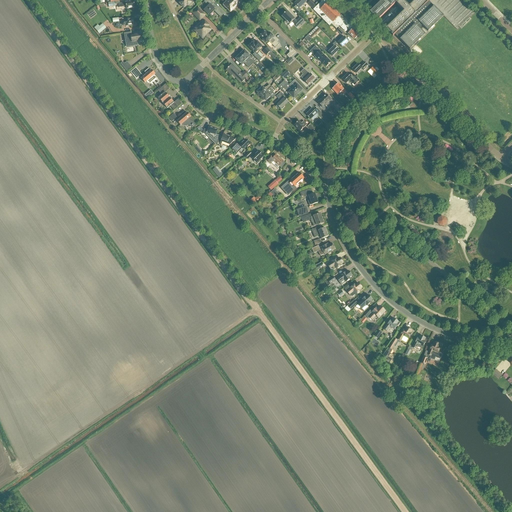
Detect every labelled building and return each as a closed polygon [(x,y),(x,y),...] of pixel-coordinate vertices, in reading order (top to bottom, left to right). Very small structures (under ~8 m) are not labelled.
[(183,0),(179,4),(180,5),(180,6),(181,7),(183,7),(184,8),(187,5),(187,6),(190,4),(191,4),(194,2),(192,0),(183,0)] [(224,15),(212,3),(215,0),(214,0),(206,0),(204,3),(208,7),(203,11),(208,16),(213,11),(220,18),(224,15)] [(226,9),(231,13),(231,12),(232,13),(240,4),(240,3),(237,0),(221,0),(224,2),(226,3),(223,6),(226,9)] [(297,6),(294,8),(299,13),(302,11),(300,9),(306,2),(304,0),(299,0),(295,4),(297,6)] [(443,16),(429,2),(430,1),(428,0),(414,0),(408,7),(401,0),(376,0),(380,3),(370,13),(369,12),(369,13),(378,21),(377,21),(395,3),(403,12),(385,29),(387,31),(388,30),(391,34),(391,35),(393,36),(395,34),(409,50),(425,34),(419,28),(422,25),(428,31),(443,16)] [(313,10),(316,7),(310,1),(308,4),(313,10)] [(323,1),(314,10),(330,27),(332,25),(337,30),(340,27),(344,31),(347,28),(350,32),(348,34),(355,40),(360,35),(347,22),(346,22),(340,16),(341,16),(328,3),(326,5),(323,1)] [(119,8),(120,8),(121,13),(125,12),(124,8),(126,7),(126,10),(134,8),(134,7),(135,7),(134,5),(134,2),(125,3),(120,4),(118,4),(119,8)] [(198,7),(191,13),(199,22),(206,15),(198,7)] [(301,26),(305,23),(300,18),(297,22),(287,12),(282,17),(289,25),(292,22),(294,24),(294,25),(297,28),(300,25),(301,26)] [(199,36),(202,39),(210,31),(207,28),(208,26),(203,21),(196,28),(198,29),(194,33),(198,37),(199,36)] [(99,34),(106,28),(103,24),(95,30),(99,34)] [(316,27),(308,35),(312,38),(320,31),(316,27)] [(261,35),(261,36),(264,39),(263,40),(267,44),(269,42),(275,48),(279,44),(277,42),(278,41),(275,38),(274,39),(273,38),(274,38),(269,33),(268,35),(265,32),(264,33),(264,32),(261,35)] [(140,41),(141,40),(141,39),(140,39),(139,35),(132,36),(131,33),(126,34),(126,37),(127,37),(128,40),(131,40),(132,43),(140,42),(140,41)] [(342,48),(348,42),(344,37),(338,43),(336,41),(334,43),(337,46),(339,44),(342,48)] [(257,55),(263,49),(261,47),(255,41),(253,43),(253,42),(249,47),(257,55)] [(335,47),(337,46),(334,43),(332,45),(334,47),(328,52),(332,57),(338,51),(335,47)] [(320,61),(326,67),(330,63),(315,47),(311,51),(315,55),(314,56),(319,62),(320,61)] [(244,63),(249,68),(254,63),(257,61),(254,58),(253,59),(244,51),(236,59),(242,65),(244,63)] [(366,66),(368,65),(365,62),(360,67),(358,64),(352,70),(356,74),(361,68),(364,70),(367,67),(366,66)] [(246,79),(248,77),(244,72),(241,74),(232,65),(226,70),(232,76),(232,75),(241,84),(246,80),(246,79)] [(377,77),(379,74),(373,67),(370,70),(377,77)] [(151,82),(152,82),(155,85),(156,83),(157,84),(158,83),(158,82),(159,81),(161,84),(154,75),(155,75),(151,70),(151,71),(149,69),(144,72),(146,75),(143,77),(138,71),(133,75),(136,80),(139,77),(145,83),(147,81),(148,82),(149,83),(150,83),(151,83),(151,82)] [(308,85),(314,79),(310,75),(304,69),(300,73),(302,75),(300,77),(304,80),(304,81),(308,85)] [(284,79),(290,74),(286,71),(281,76),(284,79)] [(352,78),(348,74),(342,80),(346,84),(350,81),(355,86),(360,81),(354,76),(352,78)] [(298,95),(289,86),(287,83),(285,81),(278,87),(284,93),(286,91),(288,93),(293,99),(298,95)] [(298,84),(294,81),(289,86),(298,95),(302,90),(297,85),(298,84)] [(174,111),(182,104),(179,99),(174,103),(165,93),(170,89),(166,84),(158,91),(161,95),(158,98),(167,109),(170,106),(174,111)] [(344,94),(346,92),(338,84),(332,89),(338,95),(342,92),(344,94)] [(261,97),(272,87),(269,85),(267,88),(266,87),(264,89),(263,88),(257,93),(258,93),(257,95),(259,97),(261,97)] [(274,90),(272,87),(261,97),(262,98),(261,99),(263,101),(265,101),(265,102),(271,96),(269,95),(271,93),(271,92),(274,90)] [(167,92),(173,97),(176,93),(170,88),(167,92)] [(350,93),(352,95),(355,98),(358,95),(353,89),(350,92),(350,93)] [(146,95),(149,98),(154,93),(152,90),(146,95)] [(284,107),(288,103),(285,99),(285,98),(281,93),(276,97),(281,102),(277,106),(282,111),(284,108),(284,107)] [(326,95),(322,99),(327,103),(327,104),(332,100),(326,95)] [(327,103),(322,99),(318,103),(322,108),(327,103)] [(321,118),(323,116),(316,109),(314,111),(312,108),(306,114),(311,119),(317,114),(321,118)] [(186,125),(187,125),(188,125),(190,127),(192,126),(193,125),(195,124),(197,127),(197,126),(190,118),(191,117),(187,113),(186,114),(184,111),(180,115),(182,117),(179,120),(174,114),(169,118),(172,122),(175,120),(180,126),(183,124),(183,125),(184,125),(185,125),(186,125)] [(300,132),(307,125),(304,121),(302,124),(299,121),(297,123),(296,123),(295,124),(295,125),(295,126),(300,132)] [(215,145),(216,145),(219,137),(215,135),(217,130),(216,130),(215,129),(214,129),(212,129),(212,128),(211,128),(209,127),(209,128),(208,129),(208,130),(207,134),(211,135),(210,139),(215,145)] [(228,147),(235,140),(231,139),(232,135),(231,134),(229,137),(223,135),(222,137),(219,136),(219,137),(216,145),(219,146),(220,144),(228,147)] [(236,144),(231,149),(237,154),(240,151),(242,148),(244,150),(250,144),(249,144),(249,143),(248,142),(245,140),(240,146),(239,147),(236,144)] [(260,159),(263,156),(258,151),(251,157),(254,160),(253,161),(257,165),(261,160),(260,159)] [(271,155),(265,161),(270,165),(273,161),(279,166),(282,168),(286,164),(283,162),(283,161),(276,156),(274,158),(273,157),(271,155)] [(216,167),(213,170),(220,177),(223,175),(216,167)] [(303,183),(303,182),(302,181),(304,179),(303,178),(303,177),(302,176),(301,176),(299,174),(290,182),(283,187),(289,193),(295,187),(299,183),(300,184),(302,184),(303,183)] [(275,181),(268,187),(271,191),(278,184),(275,181)] [(275,199),(281,195),(275,189),(270,193),(275,199)] [(308,195),(310,200),(308,201),(309,206),(312,205),(318,203),(315,194),(312,195),(310,189),(300,193),(301,197),(308,195)] [(255,206),(262,200),(258,196),(255,199),(254,197),(251,200),(255,206)] [(311,221),(312,220),(310,214),(301,218),(303,224),(311,221)] [(317,226),(324,223),(320,214),(313,217),(312,214),(310,214),(312,220),(311,221),(312,223),(314,227),(317,226)] [(445,215),(437,221),(441,226),(443,225),(444,226),(450,222),(445,215)] [(321,239),(328,237),(325,228),(318,231),(317,228),(312,230),(314,235),(317,234),(318,236),(320,236),(321,239)] [(331,251),(335,249),(332,244),(328,246),(328,244),(321,248),(319,249),(318,246),(312,249),(314,254),(318,252),(320,256),(324,254),(324,255),(328,254),(332,252),(331,251)] [(343,263),(340,259),(337,261),(336,259),(332,262),(332,263),(328,266),(330,269),(332,267),(334,270),(340,266),(340,265),(343,263)] [(349,278),(352,276),(349,272),(346,274),(345,273),(341,276),(341,277),(337,280),(339,283),(344,280),(346,282),(350,279),(349,278)] [(358,290),(361,288),(358,284),(356,286),(355,285),(350,288),(349,286),(344,289),(349,295),(350,297),(352,297),(355,295),(359,291),(358,290)] [(367,306),(370,303),(369,302),(372,299),(369,296),(366,298),(365,297),(361,301),(362,301),(358,305),(364,312),(368,307),(367,306)] [(354,301),(348,307),(351,310),(357,304),(354,301)] [(377,309),(376,308),(372,312),(370,311),(365,316),(368,319),(369,318),(371,320),(375,316),(378,318),(385,311),(380,307),(377,309)] [(398,326),(400,324),(399,323),(393,318),(391,321),(390,320),(387,324),(387,325),(383,329),(386,332),(390,327),(394,330),(397,326),(398,326)] [(410,334),(411,331),(406,327),(405,331),(403,330),(401,334),(398,340),(401,341),(404,336),(408,339),(411,334),(410,334)] [(426,344),(428,340),(420,336),(418,339),(417,338),(415,343),(412,348),(415,350),(417,347),(421,349),(425,343),(426,344)] [(392,350),(397,341),(394,339),(388,348),(392,350)] [(438,353),(440,348),(438,348),(439,344),(434,342),(433,345),(431,345),(429,350),(430,350),(428,356),(431,357),(433,351),(438,353)] [(388,357),(390,354),(387,352),(382,359),(390,363),(392,360),(388,357)] [(499,380),(503,375),(496,369),(492,374),(499,380)]
